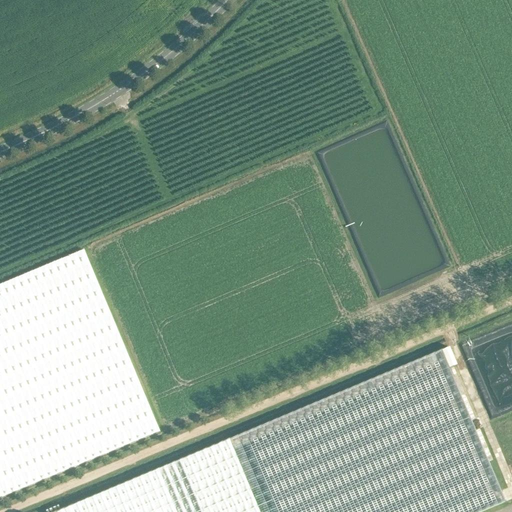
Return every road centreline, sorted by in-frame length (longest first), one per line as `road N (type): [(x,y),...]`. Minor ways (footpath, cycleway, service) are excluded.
road 1 (track): [(8,511),(511,300)]
road 2 (secondary): [(0,150),(74,118),(151,68),(228,0)]
